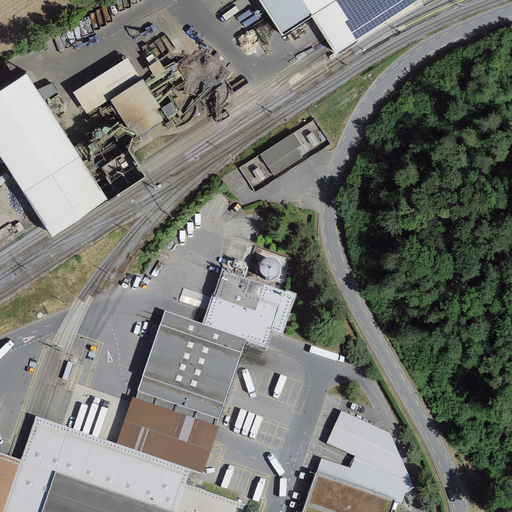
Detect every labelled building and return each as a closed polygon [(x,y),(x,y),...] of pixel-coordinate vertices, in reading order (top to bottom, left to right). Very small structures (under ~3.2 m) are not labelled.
[(260,0),(283,35),(313,16),(332,47),(336,52),(416,0),(260,0)] [(27,75),(0,92),(0,152),(50,228),(55,236),(145,177),(141,170),(128,151),(131,142),(165,122),(157,110),(162,107),(144,80),(112,101),(121,115),(74,146),(27,75)] [(315,119),(239,167),(255,193),(325,147),(331,144),(315,119)] [(263,260),(256,274),(271,282),(278,269),(263,260)] [(0,511),(242,511),(245,505),(186,484),(190,470),(203,475),(219,427),(216,425),(218,419),(219,419),(246,342),(268,349),(273,334),(283,337),(298,294),(286,290),(286,291),(222,270),(213,294),(212,293),(202,323),(165,310),(137,391),(138,391),(136,398),(133,397),(117,444),(69,427),(58,423),(44,418),(36,416),(21,460),(15,458),(0,452),(0,511)] [(392,511),(396,502),(317,475),(303,511),(392,511)]
